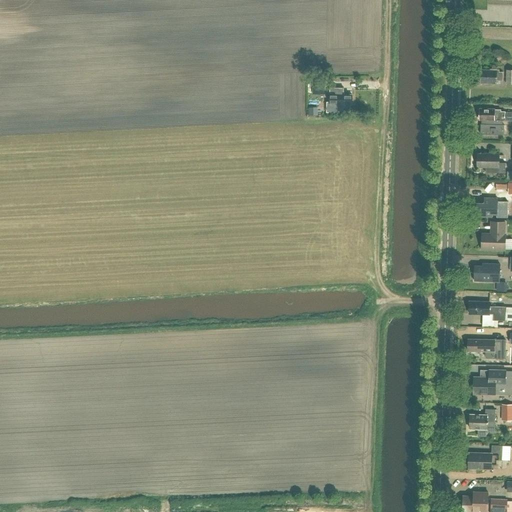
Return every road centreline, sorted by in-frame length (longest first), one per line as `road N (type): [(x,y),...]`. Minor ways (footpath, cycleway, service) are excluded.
road 1 (tertiary): [(437,511),(453,0)]
road 2 (track): [(444,300),(396,298),(379,272),(387,0)]
